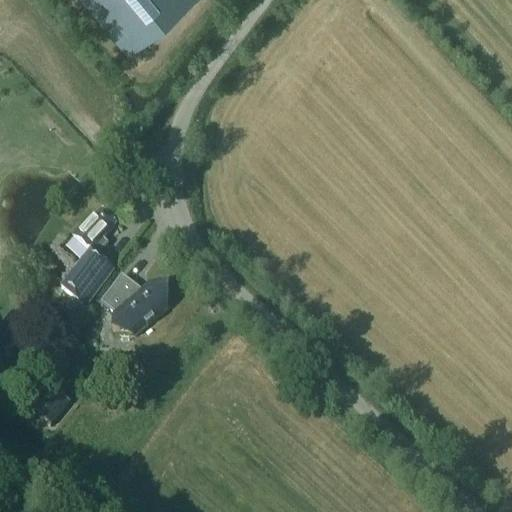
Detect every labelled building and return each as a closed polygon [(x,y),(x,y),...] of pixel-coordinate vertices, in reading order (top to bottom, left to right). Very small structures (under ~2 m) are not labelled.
[(88,0),(125,43),(177,0),(88,0)] [(71,235),(76,240),(67,249),(83,264),(61,291),(85,308),(114,270),(96,256),(108,242),(104,238),(115,225),(101,213),(83,229),(80,227),(71,235)] [(113,337),(135,339),(166,313),(168,291),(146,289),(140,294),(133,289),(135,287),(122,278),(101,305),(115,315),(113,337)] [(56,325),(73,337),(89,314),(71,302),(56,325)] [(50,388),(30,412),(50,428),(70,404),(50,388)]
